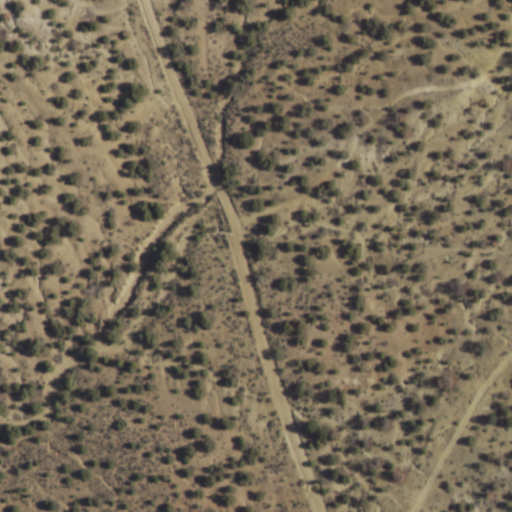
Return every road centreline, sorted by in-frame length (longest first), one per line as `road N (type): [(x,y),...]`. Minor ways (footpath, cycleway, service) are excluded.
road 1 (track): [(234,225),(309,195),(349,157),(355,135),(401,95),(482,79),(511,32),(506,0)]
road 2 (track): [(409,511),(511,341)]
